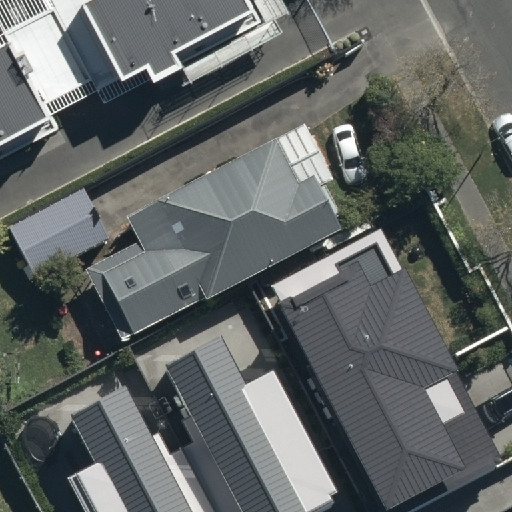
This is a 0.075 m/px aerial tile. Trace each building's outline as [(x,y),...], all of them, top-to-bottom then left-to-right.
[(0,150),(56,121),(48,106),(91,82),(98,95),(254,12),(247,0),(0,0),(0,21),(0,150)] [(304,126),(277,139),(126,216),(139,241),(84,269),(123,344),(340,233),(318,190),(333,182),(304,126)] [(81,189),(8,227),(34,278),(108,239),(81,189)] [(376,228),(264,284),(377,511),(394,511),(493,463),(376,228)] [(86,466),(61,479),(78,511),(310,511),(325,505),(319,494),(326,491),(265,375),(241,388),(214,336),(154,367),(179,414),(171,418),(182,440),(157,453),(123,386),(61,418),(86,466)]
